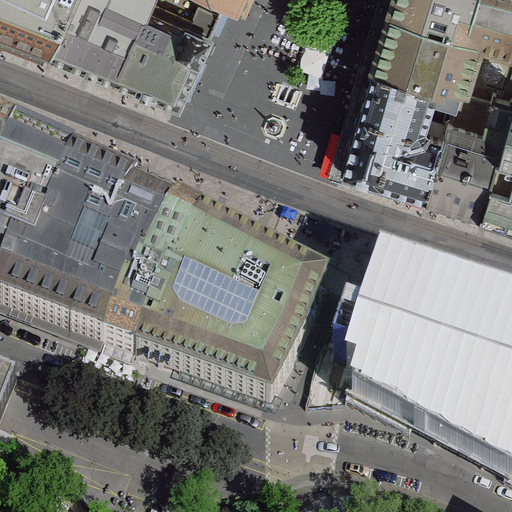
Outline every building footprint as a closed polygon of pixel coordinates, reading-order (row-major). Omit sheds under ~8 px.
[(0,0),(0,31),(65,57),(93,0),(0,0)] [(93,0),(65,57),(130,84),(194,111),(221,47),(236,11),(212,0),(93,0)] [(212,0),(236,11),(245,15),(251,0),(212,0)] [(511,0),(383,0),(382,5),(479,35),(465,83),(511,96),(511,0)] [(379,17),(369,54),(457,80),(465,83),(479,35),(382,5),(379,17)] [(378,184),(421,197),(457,80),(369,54),(358,90),(333,170),(378,184)] [(457,80),(421,197),(437,202),(480,215),(511,112),(511,96),(465,83),(457,80)] [(511,112),(480,215),(511,224),(511,112)] [(0,180),(6,166),(16,142),(9,139),(0,134),(0,180)] [(35,150),(16,142),(6,166),(0,180),(0,289),(13,257),(24,223),(18,221),(46,156),(35,150)] [(24,223),(13,257),(36,265),(77,170),(60,162),(46,156),(18,221),(24,223)] [(105,182),(77,170),(36,265),(13,257),(0,289),(0,309),(46,327),(105,349),(125,298),(133,296),(142,277),(147,278),(150,271),(179,217),(154,205),(105,182)] [(121,355),(136,360),(167,282),(175,286),(203,229),(191,223),(179,217),(150,271),(147,278),(142,277),(133,296),(125,298),(105,349),(121,355)] [(167,282),(136,360),(174,374),(272,409),(301,354),(327,293),(279,268),(256,257),(203,229),(175,286),(167,282)] [(360,398),(443,442),(456,378),(467,377),(482,317),(382,285),(356,371),(367,374),(360,398)] [(511,324),(482,317),(467,377),(456,378),(443,442),(495,474),(511,482),(511,324)] [(0,373),(0,431),(19,381),(0,373)]
